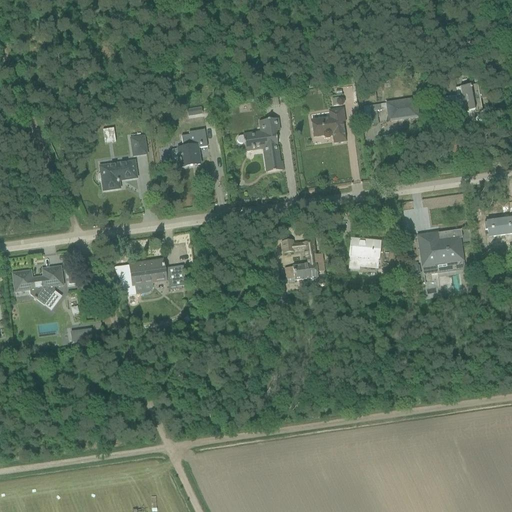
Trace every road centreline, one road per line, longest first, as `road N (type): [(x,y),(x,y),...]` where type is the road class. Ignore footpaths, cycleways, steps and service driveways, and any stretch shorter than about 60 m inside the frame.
road 1 (residential): [(0,251),(511,178)]
road 2 (track): [(166,450),(0,49)]
road 3 (track): [(166,450),(511,399)]
road 4 (track): [(0,473),(166,450)]
